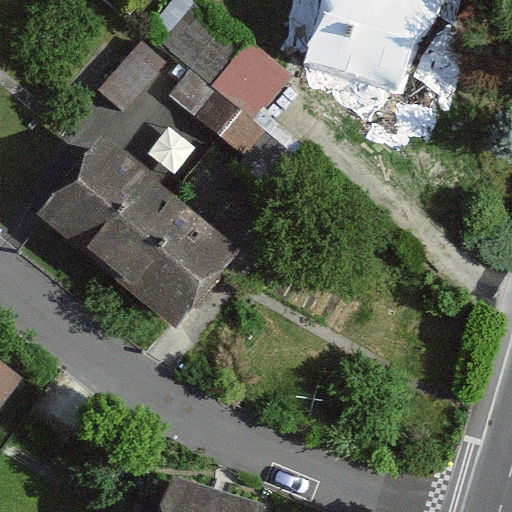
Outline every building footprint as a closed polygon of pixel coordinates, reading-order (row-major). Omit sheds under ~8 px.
[(196,0),(160,43),(251,117),(287,74),(196,0)] [(314,0),(302,71),(422,93),(438,0),(314,0)] [(124,25),(75,83),(103,106),(152,48),(124,25)] [(212,96),(196,117),(215,131),(231,110),(212,96)] [(307,165),(231,110),(215,131),(246,153),(234,170),(279,203),(307,165)] [(100,139),(36,215),(103,271),(167,194),(100,139)] [(236,252),(167,194),(103,271),(172,329),(236,252)] [(0,403),(17,382),(0,367),(0,403)] [(261,511),(263,507),(170,481),(160,511),(261,511)]
